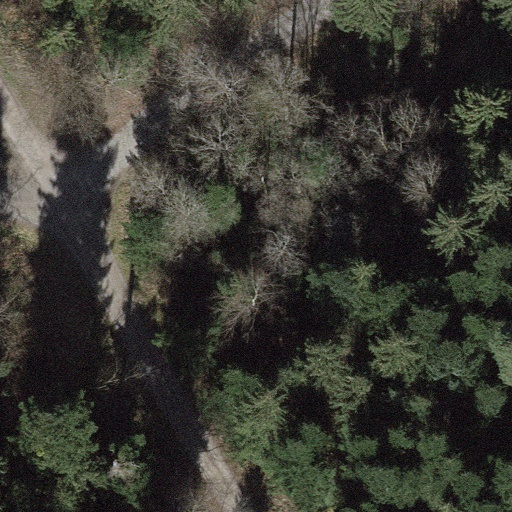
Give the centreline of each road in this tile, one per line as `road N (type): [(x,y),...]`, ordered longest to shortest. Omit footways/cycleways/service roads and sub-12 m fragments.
road 1 (track): [(242,511),(0,96)]
road 2 (track): [(332,0),(53,183),(0,201)]
